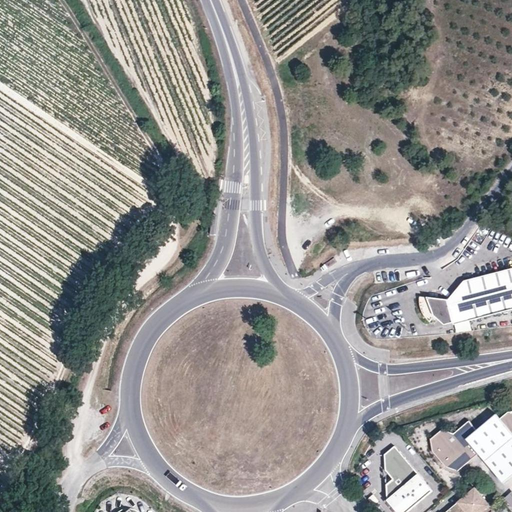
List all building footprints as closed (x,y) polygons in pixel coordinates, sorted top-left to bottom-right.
[(420,302),(417,306),(418,313),(422,319),(426,324),(431,318),(441,326),(450,324),(451,327),(511,309),(511,271),(508,271),(460,283),(444,301),(420,302)] [(471,325),(455,326),(456,334),(472,333),(471,325)] [(470,450),(475,455),(501,484),(511,474),(511,411),(503,414),(496,419),(492,415),(473,431),(465,421),(450,434),(438,431),(427,440),(430,453),(442,468),(455,472),(466,463),(461,458),(470,450)] [(406,511),(429,492),(391,448),(381,456),(382,471),(390,481),(383,487),(384,503),(392,511),(406,511)] [(466,463),(475,455),(470,450),(461,458),(466,463)] [(491,511),(472,488),(464,495),(463,504),(455,503),(445,511),(491,511)] [(511,492),(503,500),(511,510),(511,492)] [(463,504),(464,495),(455,503),(463,504)]
